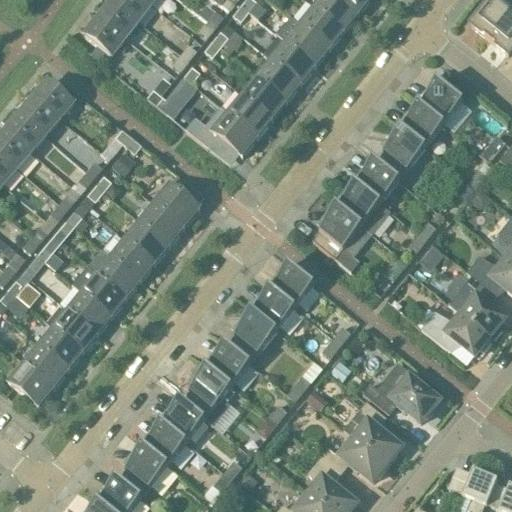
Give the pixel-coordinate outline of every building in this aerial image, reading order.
[(151,9),(139,0),(116,0),(112,6),(138,26),(151,9)] [(158,0),(139,0),(151,9),(158,0)] [(228,0),(227,2),(235,8),(241,0),(228,0)] [(336,0),(322,0),(314,11),(345,36),(359,18),(336,0)] [(374,0),(336,0),(359,18),(374,0)] [(511,5),(505,0),(494,0),(471,29),(490,44),(511,16),(511,5)] [(249,1),(241,11),(249,17),(257,7),(249,1)] [(125,43),(138,26),(112,6),(99,23),(125,43)] [(233,21),(241,27),(249,17),(241,11),(233,21)] [(314,11),(299,29),(330,54),(345,36),(314,11)] [(216,16),(208,26),(216,32),(224,23),(216,16)] [(508,59),(511,54),(511,16),(490,44),(508,59)] [(85,41),(111,61),(125,43),(99,23),(85,41)] [(200,36),(208,42),(216,32),(208,26),(200,36)] [(316,72),(330,54),(299,29),(286,46),(285,46),(316,72)] [(228,43),(220,36),(212,46),(220,53),(228,43)] [(271,64),(302,89),(316,72),(285,46),(286,46),(277,40),(263,57),(271,63),(271,64)] [(204,56),(212,63),(220,53),(212,46),(204,56)] [(189,49),(181,60),(189,66),(197,56),(189,49)] [(173,70),(181,76),(189,66),(181,60),(173,70)] [(256,82),(287,107),(302,89),(271,64),(256,82)] [(184,82),(192,88),(200,78),(192,72),(184,82)] [(256,82),(242,99),(273,125),(287,107),(256,82)] [(417,108),(417,109),(444,131),(463,107),(436,85),(420,110),(417,108)] [(49,86),(34,103),(61,126),(76,109),(49,86)] [(147,104),(157,111),(163,103),(154,95),(147,104)] [(273,125),(242,99),(227,117),(258,142),(273,125)] [(34,103),(20,119),(47,142),(61,126),(34,103)] [(173,111),(163,103),(157,111),(167,119),(173,111)] [(399,131),(426,153),(444,131),(417,109),(402,133),(399,131)] [(212,137),(242,162),(258,142),(227,117),(212,137)] [(47,142),(20,119),(6,135),(33,158),(47,142)] [(372,164),(399,186),(426,153),(399,131),(377,167),(372,164)] [(33,158),(6,135),(0,142),(0,158),(19,175),(33,158)] [(123,149),(125,151),(132,143),(122,135),(116,143),(123,149)] [(496,140),(481,160),(490,167),(505,148),(496,140)] [(123,149),(116,143),(110,150),(117,156),(123,149)] [(125,151),(135,159),(142,151),(132,143),(125,151)] [(509,173),(511,169),(511,150),(500,165),(509,173)] [(124,157),(111,171),(123,182),(136,167),(124,157)] [(19,175),(0,158),(0,186),(5,191),(19,175)] [(357,189),(354,186),(353,187),(380,209),(399,186),(372,164),(357,189)] [(103,174),(95,167),(87,176),(95,183),(103,174)] [(476,194),(486,181),(478,175),(468,187),(476,194)] [(79,186),(87,193),(95,183),(87,176),(79,186)] [(112,188),(104,181),(96,191),(103,197),(112,188)] [(338,212),(335,209),(335,210),(362,232),(380,209),(353,187),(338,212)] [(112,188),(105,197),(114,203),(118,198),(118,193),(112,188)] [(200,214),(169,189),(153,208),(184,233),(200,214)] [(87,201),(95,207),(103,197),(96,191),(87,201)] [(67,199),(59,209),(67,216),(75,206),(67,199)] [(153,208),(125,244),(156,269),(184,233),(153,208)] [(51,219),(59,225),(67,216),(59,209),(51,219)] [(313,246),(335,264),(362,232),(335,210),(313,246)] [(74,216),(66,226),(74,232),(82,222),(74,216)] [(511,252),(511,256),(506,263),(511,267),(511,222),(497,240),(511,252)] [(58,236),(66,242),(74,232),(66,226),(58,236)] [(428,227),(418,239),(426,246),(436,233),(428,227)] [(48,240),(39,232),(31,242),(39,249),(48,240)] [(408,252),(416,258),(426,246),(418,239),(408,252)] [(23,252),(31,259),(39,249),(31,242),(23,252)] [(110,261),(141,287),(156,269),(125,244),(110,261)] [(431,273),(443,258),(432,250),(420,265),(431,273)] [(45,251),(37,261),(45,267),(53,258),(45,251)] [(511,267),(506,263),(499,273),(482,259),(467,277),(471,281),(492,298),(500,289),(511,298),(511,267)] [(29,271),(37,277),(45,267),(37,261),(29,271)] [(127,304),(141,287),(110,261),(96,279),(127,304)] [(20,272),(12,265),(4,275),(12,282),(20,272)] [(272,294),(269,291),(268,292),(295,314),(314,290),(287,269),(272,294)] [(0,280),(0,288),(4,292),(12,282),(4,275),(0,280)] [(127,304),(96,279),(82,297),(113,322),(127,304)] [(471,281),(449,309),(461,319),(493,345),(507,328),(503,326),(505,324),(485,308),(492,298),(471,281)] [(24,292),(16,286),(8,296),(16,302),(17,301),(26,310),(33,301),(24,292)] [(253,317),(250,314),(250,315),(277,337),(295,314),(268,292),(253,317)] [(0,305),(8,312),(16,302),(8,296),(0,305)] [(113,322),(82,297),(67,315),(98,340),(113,322)] [(26,310),(17,301),(16,302),(8,312),(7,313),(19,323),(29,312),(26,310)] [(476,359),(480,362),(493,345),(461,319),(454,328),(437,314),(421,333),(447,354),(455,345),(475,361),(476,359)] [(98,340),(67,315),(53,332),(84,357),(98,340)] [(228,351),(223,347),(223,348),(250,370),(277,337),(250,315),(228,351)] [(84,357),(53,332),(38,350),(69,375),(84,357)] [(351,338),(343,332),(333,345),(340,351),(351,338)] [(323,356),(330,363),(340,351),(333,345),(323,356)] [(208,372),(205,369),(204,370),(232,392),(250,370),(223,348),(208,372)] [(38,350),(24,368),(55,393),(69,375),(38,350)] [(8,387),(39,412),(55,393),(24,368),(8,387)] [(183,406),(178,402),(178,403),(205,425),(213,431),(231,410),(223,403),(232,392),(204,370),(183,406)] [(303,381),(288,400),(295,406),(310,387),(303,381)] [(398,408),(421,427),(438,406),(409,383),(400,395),(385,383),(377,394),(371,389),(363,399),(389,419),(398,408)] [(163,428),(160,425),(159,426),(186,448),(205,425),(178,403),(163,428)] [(390,472),(397,459),(396,458),(400,453),(377,434),(386,422),(367,406),(344,434),(355,443),(390,472)] [(279,410),(269,422),(277,429),(287,416),(279,410)] [(141,448),(141,449),(168,471),(186,448),(159,426),(144,451),(141,448)] [(329,452),(321,462),(341,478),(350,467),(373,485),(378,480),(379,482),(390,472),(355,443),(347,453),(341,450),(335,458),(329,452)] [(119,485),(115,481),(114,481),(141,503),(168,471),(141,449),(119,485)] [(331,489),(341,478),(321,462),(308,477),(318,489),(310,499),(326,511),(351,511),(355,508),(331,489)] [(234,466),(224,478),(232,485),(242,472),(234,466)] [(468,511),(483,511),(485,509),(487,510),(496,488),(497,484),(473,474),(471,477),(458,472),(449,493),(463,498),(462,500),(472,504),(468,511)] [(222,497),(232,485),(224,478),(214,491),(222,497)] [(96,504),(96,505),(104,511),(134,511),(141,503),(114,481),(99,507),(96,504)] [(511,511),(511,490),(510,489),(508,493),(496,488),(487,510),(491,511),(511,511)] [(326,511),(310,499),(302,509),(296,506),(291,511),(288,511),(283,508),(280,511),(326,511)]
